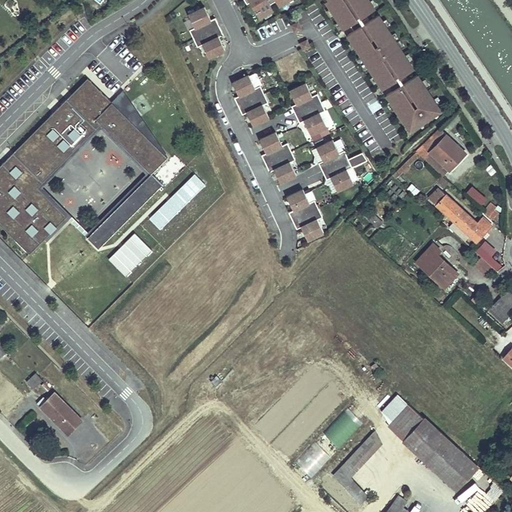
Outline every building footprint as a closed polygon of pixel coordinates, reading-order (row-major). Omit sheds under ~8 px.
[(244,0),(247,4),(250,2),(259,18),(273,10),(270,5),(276,1),(279,6),(289,0),(244,0)] [(328,0),(326,1),(344,29),(351,25),(354,31),(348,35),(383,89),(390,85),(393,91),(387,95),(409,129),(417,124),(418,126),(433,116),(432,114),(440,109),(417,75),(409,80),(405,75),(414,69),(379,15),(370,21),(366,15),(375,9),(368,0),(328,0)] [(205,7),(188,14),(195,28),(190,30),(198,46),(203,44),(209,58),(225,50),(219,37),(223,34),(215,18),(211,20),(205,7)] [(298,22),(291,25),(295,32),(302,29),(298,22)] [(258,31),(262,40),(269,37),(264,27),(258,31)] [(307,40),(300,43),(303,50),(310,47),(307,40)] [(249,75),(233,82),(239,96),(234,98),(242,114),(247,112),(253,126),(269,118),(263,105),(267,102),(264,94),(260,86),(255,88),(249,75)] [(0,212),(2,215),(0,217),(0,219),(12,232),(16,229),(21,234),(17,237),(31,251),(68,213),(55,199),(49,205),(45,200),(50,195),(36,181),(41,176),(44,179),(103,120),(153,170),(169,154),(118,103),(115,107),(110,101),(113,98),(92,77),(74,95),(76,97),(72,100),(68,96),(52,112),(54,115),(17,152),(19,154),(14,159),(10,154),(0,164),(0,212)] [(306,83),(290,91),(296,104),(292,106),(296,114),(321,102),(317,94),(312,96),(306,83)] [(170,153),(124,87),(113,98),(110,101),(115,107),(118,103),(169,154),(170,153)] [(321,102),(296,114),(300,123),(304,120),(310,134),(326,126),(320,113),(325,111),(321,102)] [(326,126),(333,123),(327,110),(325,111),(320,113),(326,126)] [(289,132),(295,147),(305,143),(299,128),(289,132)] [(416,151),(426,160),(427,159),(432,154),(448,169),(449,170),(466,153),(440,128),(416,151)] [(276,132),(260,140),(266,153),(262,155),(270,172),(274,169),(281,183),(296,175),(290,162),(295,160),(287,143),(282,145),(276,132)] [(319,163),(323,171),(348,159),(344,151),(339,153),(333,140),(317,147),(323,161),(319,163)] [(392,174),(396,177),(419,155),(415,151),(392,174)] [(348,159),(323,171),(327,179),(331,177),(338,190),(354,183),(347,169),(367,160),(362,152),(348,159)] [(448,169),(432,154),(427,159),(443,174),(448,169)] [(105,240),(148,197),(139,188),(155,172),(153,170),(89,234),(100,245),(105,240)] [(148,197),(164,181),(155,172),(139,188),(148,197)] [(149,220),(160,231),(205,184),(194,174),(149,220)] [(441,175),(437,180),(444,187),(448,182),(441,175)] [(472,185),(466,192),(481,206),(487,200),(472,185)] [(439,188),(429,197),(476,241),(492,225),(483,216),(477,223),(439,188)] [(303,189),(287,197),(293,210),(289,212),(293,220),(318,209),(314,200),(309,202),(303,189)] [(55,199),(50,195),(45,200),(49,205),(55,199)] [(491,203),(484,212),(489,216),(496,207),(491,203)] [(496,207),(489,216),(492,219),(499,210),(496,207)] [(318,209),(293,220),(297,229),(301,227),(308,240),(324,232),(317,219),(322,217),(318,209)] [(375,214),(369,220),(377,228),(383,222),(375,214)] [(108,260),(126,277),(152,251),(134,234),(108,260)] [(485,242),(475,251),(481,257),(492,267),(496,271),(502,265),(491,256),(495,252),(485,242)] [(433,243),(416,261),(444,287),(457,273),(437,254),(441,250),(433,243)] [(492,267),(481,257),(474,264),(485,275),(492,267)] [(511,293),(508,290),(489,310),(502,322),(511,311),(511,309),(511,308),(511,307),(511,293)] [(34,389),(43,380),(36,373),(27,382),(34,389)] [(51,388),(44,382),(41,385),(47,392),(51,388)] [(82,420),(55,393),(41,407),(64,431),(69,426),(73,429),(82,420)] [(394,420),(408,404),(399,395),(384,411),(394,420)] [(405,440),(424,419),(408,404),(394,420),(389,425),(405,440)] [(305,482),(363,424),(347,407),(288,466),(305,482)] [(415,450),(435,429),(424,419),(405,440),(415,450)] [(68,434),(73,429),(69,426),(64,431),(68,434)] [(457,488),(476,467),(435,429),(415,450),(457,488)] [(350,477),(382,443),(375,432),(334,475),(361,504),(369,496),(350,477)] [(487,460),(481,467),(490,475),(496,468),(487,460)] [(406,511),(402,509),(406,502),(398,495),(388,509),(392,511),(406,511)]
